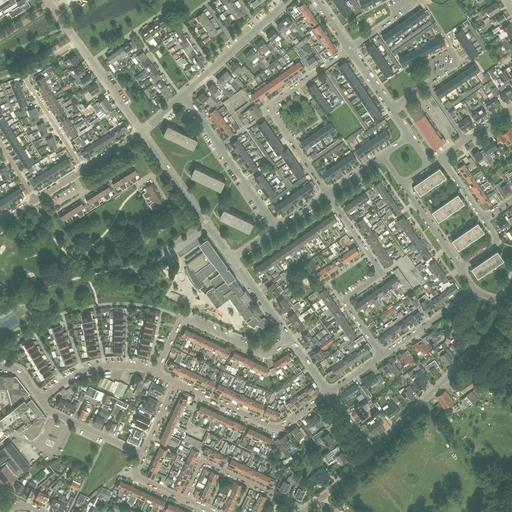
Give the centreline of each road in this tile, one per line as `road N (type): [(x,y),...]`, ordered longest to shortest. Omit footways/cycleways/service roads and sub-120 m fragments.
road 1 (residential): [(382,356),(346,304),(379,269),(327,194)]
road 2 (residential): [(327,194),(270,105),(349,49)]
road 3 (unclassified): [(372,452),(474,351),(502,303)]
road 4 (residential): [(289,339),(265,355),(183,318),(155,372)]
road 5 (residential): [(328,392),(272,427),(175,382)]
road 6 (residential): [(84,169),(26,79),(77,41)]
road 7 (residential): [(276,228),(183,95)]
road 8 (residential): [(232,259),(141,133)]
road 9 (residential): [(303,511),(206,463),(184,499)]
road 10 (residential): [(155,372),(94,368),(40,400)]
